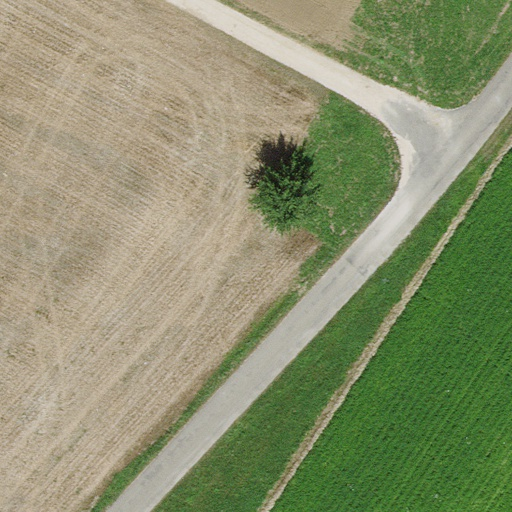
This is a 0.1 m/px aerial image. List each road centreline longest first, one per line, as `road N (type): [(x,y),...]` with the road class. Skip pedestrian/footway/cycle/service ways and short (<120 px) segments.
road 1 (unclassified): [(511,77),(437,168),(112,511)]
road 2 (track): [(437,168),(124,0)]
